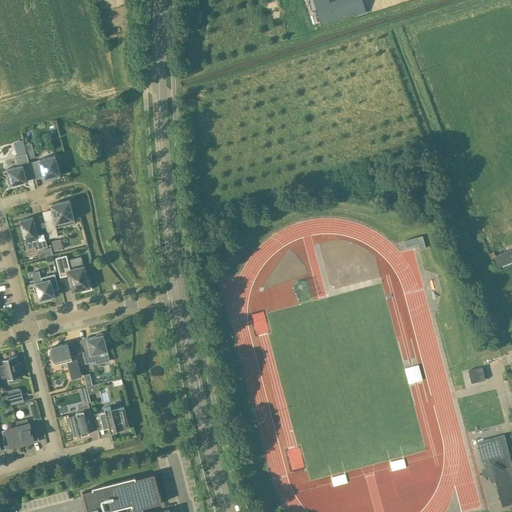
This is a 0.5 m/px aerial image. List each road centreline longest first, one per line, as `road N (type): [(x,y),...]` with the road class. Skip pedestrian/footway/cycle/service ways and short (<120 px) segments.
road 1 (tertiary): [(178,297),(163,0)]
road 2 (tertiary): [(229,511),(178,297)]
road 3 (residential): [(0,469),(54,454),(24,329)]
road 4 (residential): [(24,329),(178,297)]
